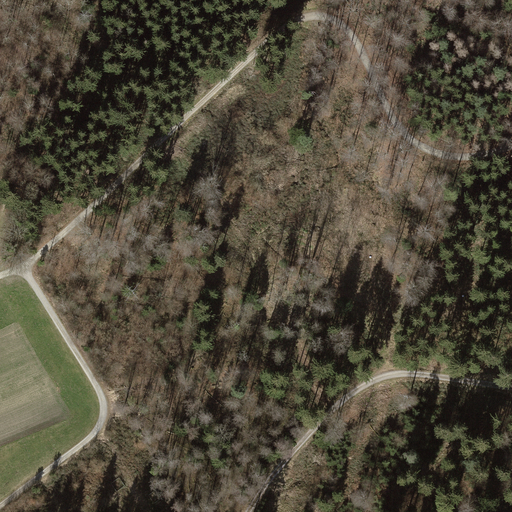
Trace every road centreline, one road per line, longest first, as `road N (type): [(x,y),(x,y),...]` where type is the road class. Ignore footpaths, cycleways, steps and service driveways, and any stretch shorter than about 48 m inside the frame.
road 1 (track): [(511,146),(481,155),(427,151),(389,115),(355,33),(333,15),(307,16),(248,58),(106,193)]
road 2 (track): [(248,511),(322,417),(375,378),(421,373),(511,388)]
road 3 (track): [(23,267),(101,392),(105,412),(96,432),(0,509)]
